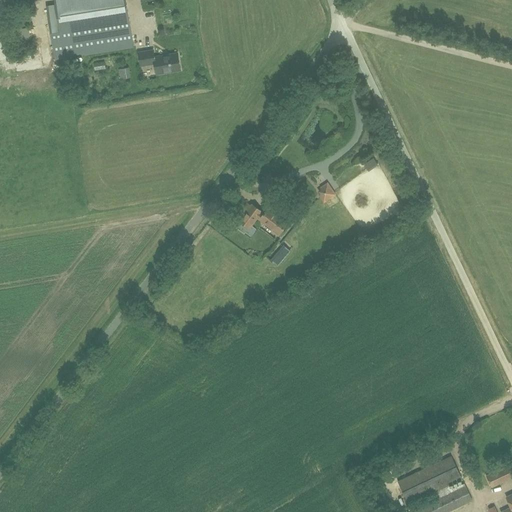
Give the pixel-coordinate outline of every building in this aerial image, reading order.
[(125,0),(55,0),(56,5),(48,6),(56,59),(133,47),(125,0)] [(153,51),(138,53),(140,66),(155,64),(156,74),(180,70),(177,54),(154,58),(153,51)] [(129,69),(122,70),(123,79),(131,78),(129,69)] [(319,195),(324,202),(336,194),(327,181),(320,187),(321,188),(318,190),(320,194),(319,195)] [(258,219),(260,220),(280,235),(288,223),(280,218),(279,218),(277,216),(278,214),(270,209),(269,210),(268,209),(265,213),(251,203),(250,205),(248,203),(236,219),(250,230),(258,219)] [(291,252),(284,246),(270,261),(278,267),(291,252)] [(462,479),(451,457),(398,482),(408,504),(462,479)] [(492,487),(508,480),(511,478),(511,467),(511,465),(487,477),(492,487)] [(448,511),(472,501),(466,486),(410,511),(448,511)] [(511,511),(511,495),(507,498),(511,508),(503,511),(511,511)]
